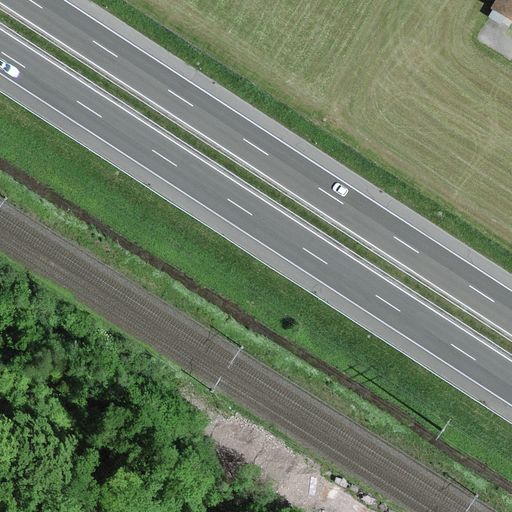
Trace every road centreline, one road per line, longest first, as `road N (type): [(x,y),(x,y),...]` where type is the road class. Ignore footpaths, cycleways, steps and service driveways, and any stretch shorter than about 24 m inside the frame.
road 1 (motorway): [(0,51),(511,384)]
road 2 (motorway): [(511,312),(30,0)]
